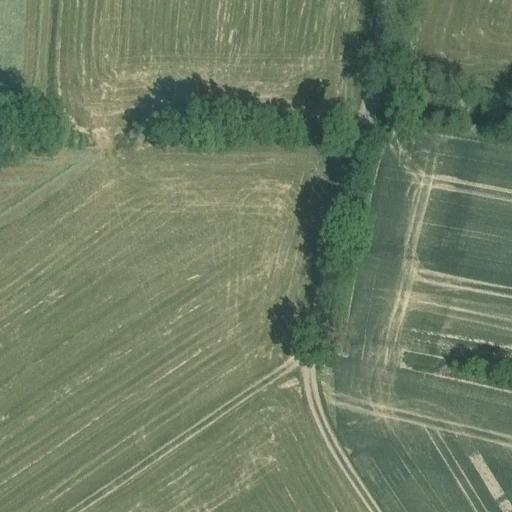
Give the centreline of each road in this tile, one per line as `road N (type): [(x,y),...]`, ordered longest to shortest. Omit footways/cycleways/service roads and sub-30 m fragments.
road 1 (track): [(374,511),(311,418),(397,0)]
road 2 (track): [(73,511),(326,337)]
